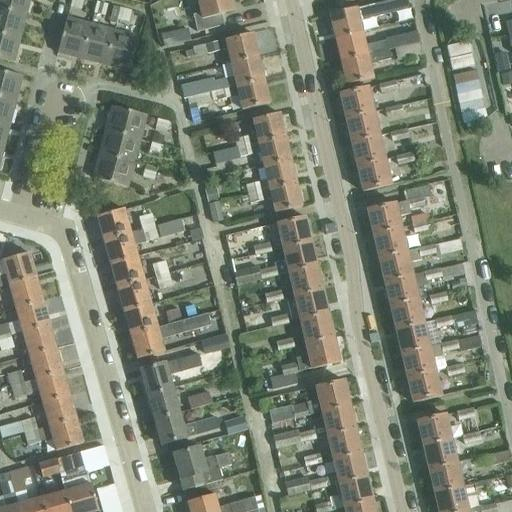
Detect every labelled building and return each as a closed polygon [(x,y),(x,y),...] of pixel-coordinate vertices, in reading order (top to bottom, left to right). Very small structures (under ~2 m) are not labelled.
[(0,0),(0,9),(26,15),(29,0),(0,0)] [(71,0),(70,8),(81,10),(83,0),(71,0)] [(230,0),(198,0),(202,14),(194,16),(198,34),(225,27),(222,15),(234,12),(230,0)] [(330,16),(336,40),(362,34),(359,22),(409,10),(406,0),(397,0),(356,10),(330,16)] [(96,3),(93,14),(104,17),(107,6),(96,3)] [(0,9),(0,34),(20,40),(26,15),(0,9)] [(119,9),(116,20),(128,23),(131,12),(119,9)] [(56,54),(81,61),(90,26),(65,19),(56,54)] [(81,61),(104,67),(114,32),(90,26),(81,61)] [(162,36),(165,47),(189,42),(186,30),(162,36)] [(114,32),(104,67),(130,73),(139,38),(114,32)] [(336,40),(341,63),(389,52),(395,50),(420,45),(417,33),(385,41),(385,43),(365,48),(362,34),(336,40)] [(20,40),(0,34),(0,59),(14,63),(20,40)] [(227,41),(192,49),(194,57),(229,50),(232,65),(260,58),(254,34),(227,41)] [(420,45),(395,50),(398,62),(422,56),(420,45)] [(389,52),(341,63),(347,87),(374,81),(370,65),(391,61),(389,52)] [(192,87),(182,90),(184,100),(188,99),(195,98),(265,81),(260,58),(232,65),(236,78),(214,83),(214,82),(192,87)] [(0,72),(0,97),(15,101),(21,78),(0,72)] [(271,105),(265,81),(195,98),(188,99),(189,106),(202,102),(203,104),(218,100),(218,102),(240,96),(244,111),(271,105)] [(396,82),(379,86),(381,95),(398,91),(396,82)] [(340,97),(346,121),(374,114),(368,90),(340,97)] [(0,97),(0,122),(9,125),(15,101),(0,97)] [(404,115),(401,106),(385,110),(387,119),(404,115)] [(111,108),(105,132),(140,141),(146,117),(111,108)] [(379,139),(379,137),(374,114),(346,121),(352,145),(379,139)] [(259,143),(286,137),(281,115),(254,121),(259,143)] [(158,119),(155,131),(167,134),(170,122),(158,119)] [(0,148),(3,149),(9,125),(0,122),(0,148)] [(406,130),(391,133),(391,135),(393,143),(394,142),(409,139),(407,131),(406,130)] [(105,132),(99,155),(134,165),(140,141),(105,132)] [(235,140),(237,148),(251,145),(249,137),(235,140)] [(292,162),(286,137),(259,143),(251,145),(237,148),(239,158),(262,153),(265,168),(292,162)] [(379,139),(352,145),(358,169),(385,163),(379,139)] [(152,143),(149,155),(161,158),(164,146),(152,143)] [(216,166),(235,162),(233,151),(214,155),(216,166)] [(414,163),(412,153),(396,157),(398,166),(414,163)] [(134,165),(99,155),(92,180),(127,189),(134,165)] [(246,186),(249,197),(298,185),(292,162),(265,168),(268,181),(246,186)] [(385,163),(358,169),(363,193),(391,187),(385,163)] [(146,167),(143,178),(155,181),(158,170),(146,167)] [(209,174),(201,176),(203,183),(211,181),(209,174)] [(298,185),(249,197),(250,204),(251,205),(273,200),(276,215),(303,208),(298,185)] [(368,212),(374,236),(401,229),(398,217),(411,214),(410,211),(426,207),(424,200),(431,198),(428,185),(404,191),(407,203),(368,212)] [(249,197),(242,198),(244,205),(250,204),(249,197)] [(224,222),(219,203),(209,205),(213,224),(224,222)] [(125,211),(98,218),(105,243),(131,235),(125,211)] [(428,214),(411,218),(415,235),(431,231),(428,214)] [(153,215),(139,219),(143,231),(156,227),(153,215)] [(283,251),(312,244),(306,218),(277,225),(280,237),(269,240),(270,244),(254,248),(256,257),(283,250),(283,251)] [(105,243),(111,266),(138,258),(135,247),(184,232),(181,220),(156,227),(143,231),(105,243)] [(226,238),(229,250),(266,241),(263,229),(226,238)] [(374,236),(379,260),(407,253),(401,229),(374,236)] [(379,260),(385,284),(412,277),(409,264),(422,261),(421,258),(437,254),(437,257),(463,251),(460,240),(435,246),(434,245),(418,249),(419,250),(407,253),(379,260)] [(312,244),(283,251),(286,262),(275,264),(276,268),(260,271),(259,267),(234,273),(237,286),(289,274),(289,275),(318,269),(312,244)] [(9,287),(36,279),(29,255),(0,263),(0,289),(9,287)] [(111,266),(118,290),(145,282),(138,258),(111,266)] [(153,266),(156,279),(187,269),(170,274),(166,262),(153,266)] [(385,284),(391,308),(418,301),(415,289),(428,286),(427,282),(441,279),(442,281),(464,276),(461,266),(439,271),(439,269),(425,273),(425,274),(412,277),(385,284)] [(187,269),(156,279),(160,290),(195,280),(191,268),(187,269)] [(289,275),(294,298),(323,292),(318,269),(289,275)] [(16,310),(43,302),(36,279),(9,287),(16,310)] [(118,290),(125,313),(151,305),(145,282),(118,290)] [(281,291),(265,295),(267,305),(284,301),(281,291)] [(294,298),(300,322),(329,315),(323,292),(294,298)] [(446,294),(427,298),(429,307),(448,303),(446,294)] [(391,308),(397,332),(424,325),(418,301),(391,308)] [(22,334),(49,326),(43,302),(16,310),(19,323),(9,326),(8,324),(0,326),(0,340),(12,337),(11,336),(22,333),(22,334)] [(125,313),(131,337),(158,329),(151,305),(125,313)] [(166,313),(170,326),(183,322),(179,309),(166,313)] [(452,326),(453,331),(477,326),(474,313),(450,319),(450,317),(435,321),(437,330),(452,326)] [(158,329),(131,337),(138,361),(165,353),(162,341),(212,326),(208,315),(158,329)] [(289,324),(287,315),(270,319),(269,316),(251,320),(254,333),(272,329),(272,328),(289,324)] [(300,322),(306,347),(335,340),(329,315),(300,322)] [(397,332),(402,356),(430,349),(429,348),(424,325),(397,332)] [(29,357),(56,350),(49,326),(22,334),(29,357)] [(0,352),(15,349),(12,337),(0,340),(0,352)] [(203,344),(206,356),(230,350),(227,337),(210,342),(203,344)] [(408,380),(435,373),(432,360),(444,357),(443,354),(459,350),(460,353),(482,348),(480,337),(457,343),(457,341),(441,345),(429,348),(430,349),(402,356),(408,380)] [(335,340),(306,347),(308,356),(296,359),(298,365),(283,368),(285,376),(272,379),(274,391),(297,386),(294,373),(312,369),(312,371),(341,364),(335,340)] [(276,343),(278,352),(295,348),(293,340),(276,343)] [(36,381),(63,373),(56,350),(29,357),(36,381)] [(141,372),(149,398),(173,391),(169,377),(202,367),(199,356),(141,372)] [(446,369),(449,378),(465,374),(463,365),(446,369)] [(0,390),(12,387),(12,388),(25,384),(21,372),(0,377),(0,390)] [(43,404),(69,397),(63,373),(36,381),(43,404)] [(435,373),(408,380),(414,404),(441,398),(435,373)] [(322,413),(351,406),(345,383),(316,390),(319,401),(270,412),(273,425),(322,413)] [(25,384),(12,388),(15,399),(28,396),(25,384)] [(149,398),(155,422),(180,415),(173,391),(149,398)] [(188,399),(192,411),(213,405),(209,393),(188,399)] [(49,427),(76,420),(69,397),(43,404),(49,427)] [(277,450),(328,438),(327,437),(356,431),(351,406),(322,413),(325,425),(273,437),(277,450)] [(473,410),(457,414),(459,421),(461,421),(475,418),(473,410)] [(180,415),(155,422),(162,447),(187,440),(187,439),(219,430),(216,418),(183,427),(180,415)] [(446,416),(418,423),(424,447),(452,440),(446,416)] [(243,418),(242,418),(236,420),(225,423),(229,437),(247,431),(243,418)] [(0,429),(3,440),(25,434),(38,431),(35,419),(22,422),(0,429)] [(38,431),(25,434),(28,446),(53,440),(56,452),(83,444),(76,420),(49,427),(38,431)] [(327,437),(328,438),(333,461),(362,454),(356,431),(327,437)] [(479,433),(463,437),(465,446),(481,442),(479,433)] [(452,440),(424,447),(430,471),(458,465),(458,464),(452,440)] [(193,478),(196,489),(218,484),(224,482),(220,470),(233,467),(229,454),(205,461),(201,449),(174,456),(181,481),(193,478)] [(488,457),(490,467),(511,462),(511,461),(510,452),(488,457)] [(60,475),(65,493),(70,511),(97,511),(98,511),(91,486),(87,473),(80,475),(77,466),(84,464),(81,454),(56,460),(60,475)] [(362,454),(333,461),(339,485),(368,478),(362,454)] [(304,459),(305,467),(322,464),(320,455),(304,459)] [(430,471),(435,496),(463,489),(463,488),(460,476),(470,474),(470,470),(487,466),(485,457),(467,461),(468,462),(458,464),(458,465),(430,471)] [(43,479),(60,475),(56,460),(39,465),(43,479)] [(19,511),(44,511),(41,500),(30,503),(24,481),(31,478),(29,468),(9,474),(11,482),(19,511)] [(308,478),(286,484),(289,497),(327,488),(325,480),(325,479),(309,483),(308,478)] [(332,511),(345,509),(345,510),(373,502),(368,478),(339,485),(341,496),(330,498),(332,503),(315,507),(316,511),(332,511)] [(463,489),(435,496),(439,511),(468,511),(469,511),(479,510),(479,509),(480,508),(477,497),(476,494),(493,490),(491,481),(474,485),(474,486),(463,488),(463,489)] [(8,510),(0,511),(19,511),(11,482),(1,485),(8,510)] [(99,487),(106,511),(126,511),(118,482),(99,487)] [(188,504),(189,511),(258,511),(259,511),(258,510),(255,499),(219,509),(216,497),(221,496),(218,484),(196,489),(199,501),(188,504)] [(41,500),(44,511),(70,511),(65,493),(41,500)] [(468,511),(511,511),(511,501),(480,508),(479,509),(479,510),(469,511),(468,511)] [(375,511),(373,502),(345,510),(345,511),(375,511)]
